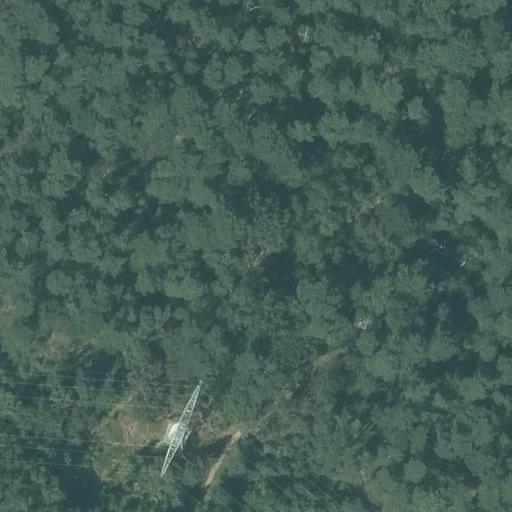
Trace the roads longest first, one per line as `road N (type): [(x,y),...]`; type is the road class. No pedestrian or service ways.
road 1 (track): [(368,511),(284,397),(288,219),(157,0)]
road 2 (unknown): [(511,299),(371,334),(224,445),(193,503)]
